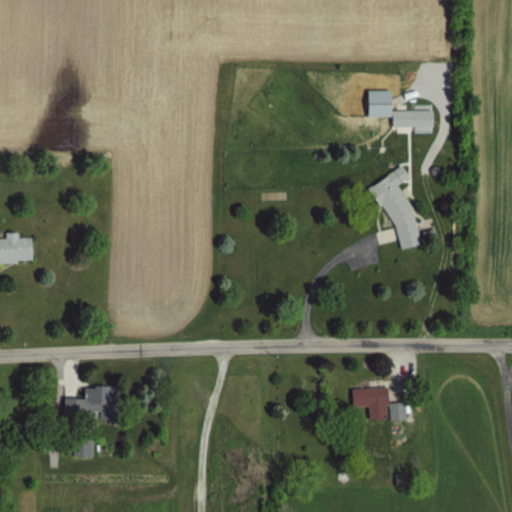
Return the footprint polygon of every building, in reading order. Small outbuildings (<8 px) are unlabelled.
[(386,98),(387,116),(365,116),(364,99),(386,98)] [(387,112),(388,130),(429,129),(428,111),(387,112)] [(363,187),(390,225),(371,230),(375,243),(391,239),(394,250),(416,244),(406,208),(408,207),(391,183),(402,175),(395,165),(363,187)] [(0,261),(11,261),(11,257),(26,257),(26,235),(14,235),(13,229),(0,229),(0,261)] [(58,397),(58,408),(104,408),(103,383),(86,383),(86,387),(78,387),(78,396),(58,397)] [(345,385),(345,403),(363,403),(364,416),(382,416),(382,384),(345,385)] [(384,401),(384,420),(400,419),(399,400),(384,401)] [(69,434),(69,454),(86,454),(86,434),(69,434)]
